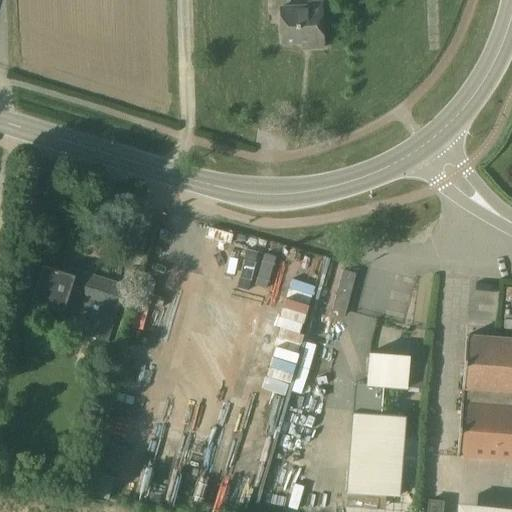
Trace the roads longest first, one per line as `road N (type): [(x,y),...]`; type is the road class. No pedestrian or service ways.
road 1 (tertiary): [(424,146),(363,177),(270,194),(204,184),(0,123)]
road 2 (tertiary): [(424,146),(484,81),(511,18)]
